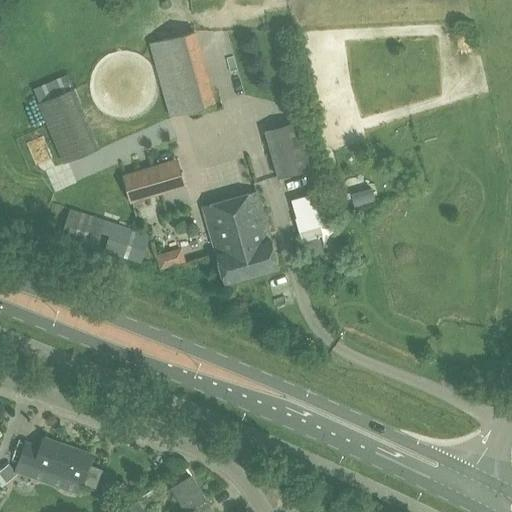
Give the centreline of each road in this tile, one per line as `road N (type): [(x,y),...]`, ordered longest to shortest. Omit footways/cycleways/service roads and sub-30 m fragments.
road 1 (primary): [(474,472),(283,386),(0,277)]
road 2 (primary): [(0,306),(456,498)]
road 3 (residential): [(261,511),(237,473),(198,450),(0,381)]
